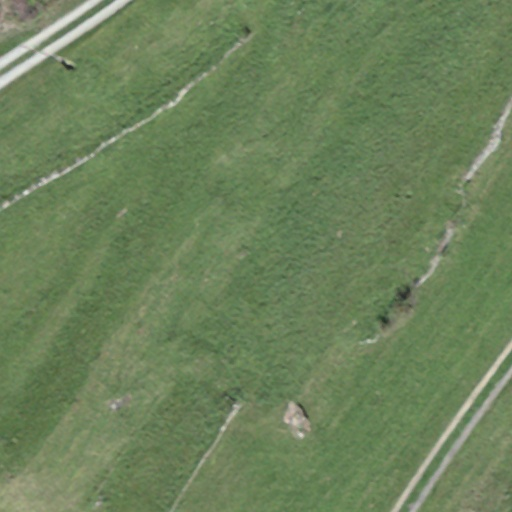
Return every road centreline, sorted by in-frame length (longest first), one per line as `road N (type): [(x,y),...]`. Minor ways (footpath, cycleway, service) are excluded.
road 1 (track): [(408,511),(511,361)]
road 2 (track): [(0,77),(109,0)]
